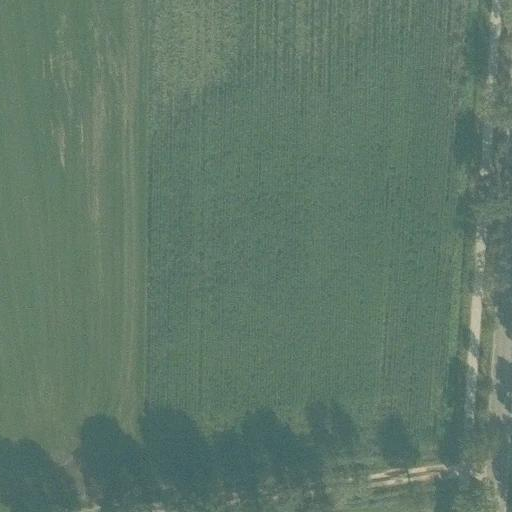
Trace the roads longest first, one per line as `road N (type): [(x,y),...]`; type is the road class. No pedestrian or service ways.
road 1 (track): [(462,474),(404,469),(71,511)]
road 2 (tertiary): [(511,172),(491,473)]
